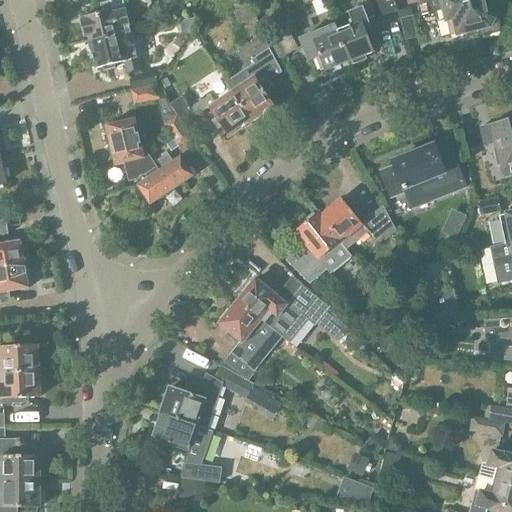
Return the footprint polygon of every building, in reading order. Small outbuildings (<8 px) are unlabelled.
[(106,38),(129,33),(127,26),(131,25),(133,22),(131,12),(127,10),(125,10),(122,0),(109,0),(110,4),(101,7),(101,3),(99,4),(101,13),(83,17),(84,21),(81,22),(84,36),(88,35),(89,40),(106,36),(106,38)] [(370,0),(375,17),(398,11),(396,3),(394,3),(392,0),(370,0)] [(444,8),(478,0),(421,0),(417,1),(420,14),(433,11),(444,8)] [(450,35),(479,28),(481,35),(499,31),(495,14),(492,15),(488,0),(478,0),(444,8),(450,35)] [(238,11),(233,13),(244,34),(247,39),(262,31),(248,5),(238,11)] [(351,24),(337,30),(349,61),(351,60),(352,63),(365,58),(364,56),(372,52),(364,29),(369,27),(362,7),(349,12),(352,20),(349,20),(351,24)] [(400,18),(412,15),(411,8),(398,11),(400,18)] [(400,18),(405,38),(417,35),(412,15),(400,18)] [(300,38),(303,45),(308,59),(316,56),(321,69),(324,68),(325,70),(349,61),(337,30),(335,24),(300,38)] [(285,28),(267,38),(278,59),(296,49),(285,28)] [(106,36),(89,40),(96,69),(102,67),(102,71),(114,68),(113,64),(124,62),(128,75),(128,74),(131,88),(161,81),(163,79),(161,70),(142,74),(141,71),(138,56),(134,57),(129,33),(106,38),(106,36)] [(253,64),(226,82),(232,90),(230,91),(251,122),(274,107),(264,91),(271,87),(267,82),(281,72),(269,48),(251,60),(253,64)] [(155,85),(130,91),(133,105),(158,99),(155,85)] [(181,96),(169,104),(183,124),(194,117),(208,108),(228,138),(251,122),(230,91),(214,102),(209,95),(189,108),(181,96)] [(165,124),(173,137),(179,146),(190,138),(176,117),(165,124)] [(511,119),(480,128),(484,145),(494,143),(502,175),(511,172),(511,119)] [(134,120),(106,127),(115,165),(125,162),(129,179),(145,175),(157,168),(153,162),(147,154),(142,155),(134,120)] [(172,141),(166,145),(170,151),(177,147),(172,141)] [(405,161),(394,165),(395,169),(381,175),(382,178),(391,200),(405,195),(409,204),(420,200),(431,196),(433,202),(434,203),(455,195),(456,194),(462,192),(467,190),(465,185),(451,149),(437,155),(435,149),(431,151),(405,161)] [(147,178),(137,186),(150,204),(193,175),(180,156),(172,162),(166,153),(153,162),(157,168),(145,175),(147,178)] [(367,231),(361,223),(341,199),(320,216),(345,248),(367,231)] [(500,211),(497,199),(478,203),(481,215),(500,211)] [(382,206),(366,219),(384,241),(395,232),(382,206)] [(457,237),(467,214),(452,208),(442,231),(457,237)] [(345,249),(345,248),(320,216),(317,213),(296,230),(306,243),(285,260),(308,283),(326,269),(329,273),(351,256),(345,249)] [(511,213),(498,216),(504,243),(511,241),(511,213)] [(0,266),(23,263),(23,260),(29,259),(26,242),(20,243),(20,241),(0,244),(0,230),(6,229),(4,219),(0,219),(0,266)] [(495,246),(491,247),(498,283),(511,280),(511,241),(504,243),(504,244),(495,246)] [(0,299),(8,298),(7,292),(28,288),(27,283),(30,283),(27,266),(24,267),(23,263),(0,266),(0,299)] [(244,293),(237,302),(276,334),(279,337),(280,336),(286,341),(306,317),(314,324),(328,306),(293,278),(280,293),(267,283),(264,287),(255,280),(252,284),(250,282),(242,291),(244,293)] [(453,292),(427,297),(432,318),(457,313),(453,292)] [(222,321),(219,324),(231,334),(228,337),(236,344),(239,340),(240,342),(224,362),(246,381),(254,372),(248,367),(276,334),(237,302),(229,311),(227,309),(219,319),(222,321)] [(511,359),(511,314),(497,315),(483,316),(484,337),(489,337),(488,351),(495,352),(494,359),(511,359)] [(420,340),(416,354),(425,357),(430,343),(420,340)] [(0,367),(0,373),(37,372),(36,346),(0,347),(0,367)] [(219,367),(212,379),(221,384),(244,397),(251,385),(246,382),(221,367),(219,367)] [(38,397),(37,372),(0,373),(2,404),(27,403),(27,398),(38,397)] [(170,389),(161,414),(162,414),(205,429),(221,384),(212,379),(206,375),(201,390),(187,385),(184,394),(170,389)] [(511,423),(511,410),(491,406),(488,419),(511,423)] [(155,439),(154,443),(165,447),(166,443),(186,450),(184,464),(200,466),(212,431),(205,429),(162,414),(154,439),(155,439)] [(503,423),(471,417),(469,431),(500,436),(503,423)] [(365,444),(375,453),(383,443),(373,434),(365,444)] [(397,451),(399,446),(396,440),(390,438),(388,449),(397,451)] [(4,440),(0,440),(0,481),(38,482),(39,456),(27,456),(22,456),(22,446),(23,443),(22,440),(19,439),(16,440),(4,440)] [(478,476),(511,485),(511,451),(508,451),(507,455),(492,451),(489,461),(487,460),(482,463),(478,476)] [(346,471),(361,477),(368,459),(354,453),(346,471)] [(184,464),(182,478),(204,481),(219,484),(221,469),(206,467),(200,466),(184,464)] [(344,475),(338,492),(367,504),(374,487),(344,475)] [(511,511),(511,485),(478,476),(475,490),(476,492),(469,511),(449,511),(447,511),(446,511),(486,511),(488,508),(489,509),(489,510),(492,510),(491,511),(511,511)] [(179,493),(179,498),(201,501),(204,481),(182,478),(179,493)] [(0,481),(0,511),(15,511),(16,508),(38,508),(38,482),(0,481)]
